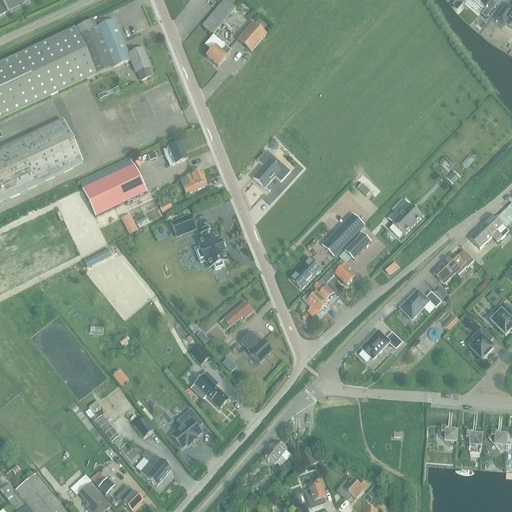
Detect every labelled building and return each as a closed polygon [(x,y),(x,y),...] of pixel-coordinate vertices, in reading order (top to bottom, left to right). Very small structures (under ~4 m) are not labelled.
[(225,0),(202,26),(212,36),(236,9),(225,0)] [(492,0),(470,0),(484,11),(480,15),(486,20),(497,7),(491,2),(492,0)] [(511,9),(506,5),(496,20),(504,26),(509,18),(511,19),(510,20),(511,21),(511,9)] [(74,29),(0,63),(0,120),(87,80),(131,61),(136,74),(138,73),(141,82),(151,78),(147,69),(149,68),(141,50),(128,55),(114,22),(96,29),(93,22),(74,29)] [(237,41),(250,53),(266,35),(253,23),(237,41)] [(225,58),(230,52),(213,36),(204,46),(211,52),(205,58),(217,69),(226,58),(225,58)] [(0,202),(82,163),(62,121),(0,149),(0,202)] [(163,152),(169,167),(187,160),(180,145),(163,152)] [(263,167),(252,179),(264,190),(274,178),(281,183),(290,173),(284,167),(272,157),(266,152),(257,162),(263,167)] [(130,161),(80,184),(83,190),(82,190),(95,218),(146,193),(133,166),(132,166),(130,161)] [(180,181),(182,187),(186,196),(205,188),(203,183),(205,182),(201,171),(185,177),(180,181)] [(460,180),(454,175),(450,179),(456,185),(460,180)] [(160,208),(163,214),(172,209),(169,203),(160,208)] [(511,204),(496,220),(504,228),(505,229),(511,223),(511,204)] [(394,215),(389,220),(394,225),(389,230),(398,239),(403,234),(404,236),(422,218),(410,206),(410,207),(398,218),(394,215)] [(353,215),(322,247),(334,259),(365,227),(353,215)] [(478,232),(470,240),(480,251),(492,239),(498,244),(509,233),(505,229),(504,228),(496,220),(494,217),(478,232)] [(171,225),(174,232),(176,238),(195,231),(189,218),(171,225)] [(209,231),(206,232),(200,235),(202,239),(198,241),(201,248),(195,251),(200,264),(206,261),(209,269),(213,267),(215,271),(221,269),(220,264),(226,262),(222,253),(223,252),(220,243),(219,244),(215,234),(211,236),(209,231)] [(362,235),(345,252),(353,261),(371,243),(362,235)] [(108,250),(84,262),(86,268),(110,256),(108,250)] [(463,252),(462,254),(457,258),(454,255),(434,275),(444,286),(471,260),(463,252)] [(310,260),(291,280),(302,291),(321,271),(310,260)] [(340,270),(335,275),(338,278),(347,287),(355,279),(348,272),(351,270),(342,261),(337,266),(340,270)] [(394,264),(384,273),(389,278),(399,269),(394,264)] [(322,279),(321,279),(322,280),(326,284),(335,275),(330,270),(322,279)] [(487,280),(482,285),(488,291),(493,285),(487,280)] [(319,314),(328,306),(326,303),(334,295),(327,288),(325,290),(318,283),(314,288),(320,294),(318,296),(316,294),(312,298),(308,295),(302,301),(311,309),(313,307),(319,314)] [(408,302),(400,310),(412,322),(429,304),(436,311),(441,305),(431,294),(425,300),(418,292),(408,302),(408,301),(407,301),(408,302)] [(511,322),(506,316),(510,311),(502,303),(494,312),(498,316),(491,323),(506,337),(509,333),(511,335),(511,333),(511,322)] [(252,312),(245,304),(223,321),(226,325),(229,329),(242,318),(244,319),(252,312)] [(469,314),(464,319),(467,322),(471,322),(474,319),(469,314)] [(453,317),(444,327),(449,332),(458,322),(453,317)] [(223,321),(220,324),(225,332),(229,329),(226,325),(223,321)] [(471,350),(482,361),(493,349),(489,345),(493,340),(482,328),(471,339),(476,344),(471,350)] [(200,332),(196,336),(199,341),(204,337),(200,332)] [(249,332),(238,342),(249,353),(248,354),(259,365),(263,361),(272,353),(262,342),(260,344),(249,332)] [(371,339),(369,341),(369,342),(368,342),(361,350),(373,361),(389,345),(396,352),(403,345),(392,334),(386,339),(379,332),(371,339)] [(200,347),(190,355),(200,367),(210,359),(200,347)] [(227,358),(221,364),(226,369),(230,373),(236,367),(232,363),(227,358)] [(120,371),(112,377),(121,387),(128,381),(120,371)] [(194,386),(219,411),(229,402),(216,389),(218,386),(206,374),(194,386)] [(128,401),(114,412),(121,421),(135,411),(128,401)] [(96,402),(89,407),(93,413),(100,407),(96,402)] [(202,425),(191,411),(184,416),(189,422),(171,437),(181,449),(187,445),(188,447),(197,440),(195,438),(200,434),(196,429),(202,425)] [(101,416),(94,422),(111,444),(119,437),(101,416)] [(143,421),(133,429),(143,441),(153,433),(143,421)] [(457,432),(450,432),(446,432),(446,429),(441,429),(441,433),(438,433),(438,436),(445,443),(445,444),(446,444),(450,449),(457,449),(457,432)] [(508,436),(500,435),(496,435),(496,432),(492,432),(491,437),(488,437),(488,439),(495,446),(495,447),(500,452),(506,453),(508,436)] [(483,436),(475,436),(467,435),(466,439),(470,440),(469,454),(481,455),(483,436)] [(275,465),(286,452),(276,443),(265,456),(275,465)] [(143,460),(136,469),(141,473),(140,474),(156,488),(172,470),(156,456),(149,464),(143,460)] [(16,466),(11,470),(15,475),(20,471),(16,466)] [(15,491),(31,511),(64,511),(35,475),(15,491)] [(85,477),(70,490),(76,497),(78,495),(89,484),(91,483),(85,477)] [(106,496),(115,487),(107,479),(98,488),(106,496)] [(354,499),(366,486),(361,482),(358,486),(353,481),(345,490),(341,487),(337,492),(346,501),(350,496),(354,499)] [(305,493),(309,504),(311,510),(323,506),(321,500),(326,499),(320,482),(314,484),(316,489),(305,493)] [(94,511),(96,511),(104,511),(106,511),(111,506),(89,484),(78,495),(88,505),(86,507),(89,511),(94,511)] [(31,511),(15,491),(14,492),(9,485),(0,491),(0,492),(15,511),(31,511)] [(129,511),(133,511),(143,503),(128,487),(116,499),(129,511)] [(222,501),(220,504),(220,507),(223,509),(226,509),(228,506),(228,503),(225,501),(222,501)]
